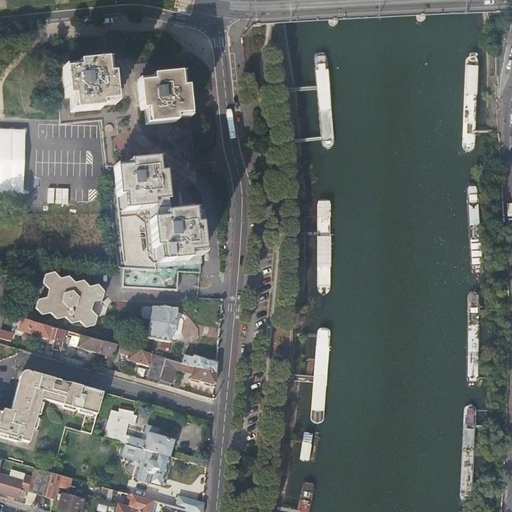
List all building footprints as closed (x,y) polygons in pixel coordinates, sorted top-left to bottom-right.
[(477,58),(474,56),(470,56),(467,57),(465,60),(462,145),(463,149),(466,151),(470,151),(473,149),(474,145),(475,132),(478,61),(477,58)] [(72,120),(102,117),(102,112),(118,110),(114,81),(108,81),(106,67),(78,70),(77,77),(63,77),(66,105),(72,106),(72,120)] [(150,131),(180,128),(180,123),(196,122),(192,92),(186,93),(184,78),(156,81),(155,88),(141,88),(144,117),(150,118),(150,131)] [(0,193),(22,194),(24,129),(0,128),(0,193)] [(125,222),(155,219),(155,214),(171,213),(167,183),(161,184),(159,169),(131,172),(130,179),(116,179),(119,208),(125,209),(125,222)] [(477,186),(474,185),(470,185),(467,187),(466,190),(471,274),(472,278),(476,280),(480,280),(482,277),(484,273),(483,260),(481,232),(479,189),(477,186)] [(163,277),(193,274),(193,269),(209,267),(205,238),(199,238),(197,224),(169,227),(168,234),(154,234),(157,262),(163,263),(163,277)] [(104,292),(98,285),(89,287),(83,280),(74,283),(69,276),(60,278),(54,272),(45,274),(42,283),(48,289),(46,297),(38,300),(35,308),(42,315),(51,313),(56,319),(65,317),(71,324),(79,321),(85,328),(94,325),(97,317),(91,311),(93,302),(101,300),(104,292)] [(478,294),(475,293),(470,293),(468,294),(466,297),(466,382),(468,385),(471,388),(475,388),(477,385),(479,382),(479,369),(479,313),(479,297),(478,294)] [(175,320),(177,309),(165,307),(152,307),(152,308),(147,307),(144,309),(143,316),(144,318),(150,319),(147,335),(149,338),(170,342),(173,331),(175,331),(177,321),(175,320)] [(67,331),(17,317),(16,323),(18,324),(17,330),(50,339),(50,338),(55,340),(52,349),(61,352),(62,348),(67,331)] [(0,330),(0,331),(0,338),(11,341),(13,334),(0,330)] [(77,347),(99,353),(102,341),(80,335),(77,347)] [(113,357),(116,346),(102,341),(99,353),(113,357)] [(148,366),(152,355),(117,345),(116,346),(113,357),(113,360),(118,361),(121,353),(128,355),(127,360),(148,366)] [(149,378),(160,381),(166,359),(155,356),(149,378)] [(175,358),(174,361),(215,374),(217,362),(198,357),(197,358),(194,357),(192,357),(192,358),(184,356),(183,360),(175,358)] [(160,381),(164,382),(173,385),(177,369),(181,370),(181,371),(191,374),(190,378),(214,385),(215,374),(174,361),(166,359),(160,381)] [(0,435),(18,440),(29,444),(33,429),(36,419),(37,415),(41,404),(42,400),(64,406),(76,409),(79,410),(87,412),(86,415),(82,432),(91,434),(103,391),(70,381),(69,381),(60,379),(60,378),(60,377),(59,376),(58,375),(57,375),(56,375),(55,375),(54,376),(54,377),(53,380),(47,378),(47,375),(26,369),(24,369),(24,370),(23,370),(22,371),(21,372),(8,415),(8,418),(1,415),(0,415),(0,435)] [(136,447),(146,450),(170,457),(174,441),(157,436),(159,429),(147,426),(145,434),(148,434),(146,442),(125,436),(129,424),(135,425),(137,416),(133,415),(134,412),(133,411),(118,408),(118,409),(119,410),(118,412),(112,410),(106,432),(107,432),(105,438),(121,443),(136,447)] [(0,438),(17,443),(18,440),(0,435),(0,438)] [(134,454),(136,447),(121,443),(119,450),(134,454)] [(165,485),(173,458),(170,457),(146,450),(138,481),(161,487),(162,484),(165,485)] [(46,497),(52,474),(34,469),(32,477),(27,493),(24,504),(29,505),(34,501),(36,494),(46,497)] [(20,482),(0,475),(0,494),(15,499),(18,490),(27,493),(32,477),(22,474),(20,482)] [(71,480),(52,474),(46,497),(53,499),(54,499),(57,487),(68,490),(71,480)] [(106,500),(108,490),(103,488),(100,499),(104,500),(106,500)] [(143,500),(152,502),(156,503),(165,506),(179,510),(187,511),(202,511),(204,503),(187,498),(187,499),(179,496),(179,495),(170,492),(169,498),(149,493),(148,496),(145,495),(143,500)] [(59,501),(57,509),(68,511),(80,511),(83,500),(61,494),(60,497),(58,496),(57,500),(59,501)] [(139,510),(138,511),(149,511),(152,502),(143,500),(131,496),(129,507),(139,510)] [(96,498),(94,504),(102,506),(104,500),(100,499),(96,498)] [(54,499),(53,499),(50,507),(57,509),(59,501),(57,500),(54,499)]
